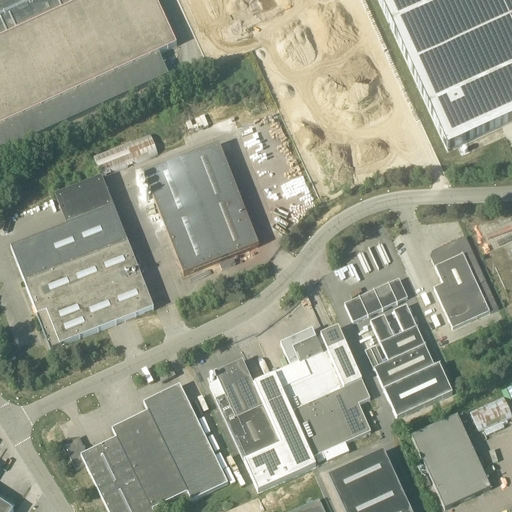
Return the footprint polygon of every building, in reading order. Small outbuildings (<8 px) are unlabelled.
[(0,0),(0,154),(169,77),(159,55),(178,47),(156,0),(0,0)] [(193,0),(214,45),(215,47),(217,46),(308,4),(311,3),(309,0),(309,1),(309,0),(308,0),(193,0)] [(511,0),(378,0),(448,153),(511,123),(511,0)] [(150,135),(94,157),(102,178),(158,157),(150,135)] [(219,146),(144,176),(184,277),(259,248),(219,146)] [(60,348),(154,311),(114,210),(11,250),(51,352),(61,348),(60,348)] [(499,311),(486,284),(466,238),(434,253),(435,254),(433,260),(431,260),(443,287),(434,291),(453,332),(499,311)] [(353,326),(408,301),(399,282),(345,307),(353,326)] [(440,368),(434,371),(405,308),(393,314),(403,336),(394,340),(384,318),(370,324),(389,365),(385,367),(376,348),(366,353),(384,393),(397,421),(453,396),(440,368)] [(281,346),(291,370),(277,377),(293,413),(293,414),(314,460),(371,434),(359,407),(371,402),(339,330),(321,338),(328,353),(323,355),(313,331),(293,340),(294,342),(291,343),(290,342),(281,346)] [(243,363),(215,375),(225,398),(216,402),(244,463),(281,446),(243,363)] [(316,468),(275,377),(255,386),(282,446),(244,464),(258,494),(316,468)] [(188,496),(192,504),(228,486),(180,387),(144,405),(148,414),(188,496)] [(479,434),(511,418),(511,416),(504,401),(471,416),(479,434)] [(153,511),(188,496),(148,414),(112,432),(117,441),(151,511),(153,511)] [(457,418),(412,439),(445,511),(491,491),(457,418)] [(151,511),(117,441),(87,455),(79,439),(62,447),(67,456),(68,456),(76,472),(86,467),(107,511),(151,511)] [(410,511),(396,480),(384,453),(366,461),(329,478),(344,511),(410,511)] [(324,511),(320,501),(295,511),(324,511)]
